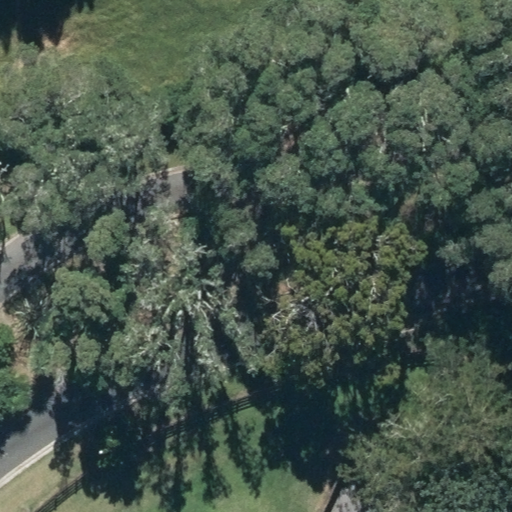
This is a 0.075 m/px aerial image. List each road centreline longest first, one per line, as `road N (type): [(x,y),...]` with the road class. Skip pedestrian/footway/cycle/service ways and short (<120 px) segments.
road 1 (residential): [(511,263),(396,278),(255,329),(108,387),(0,461)]
road 2 (residential): [(0,278),(34,248),(137,205),(270,173),(511,146)]
